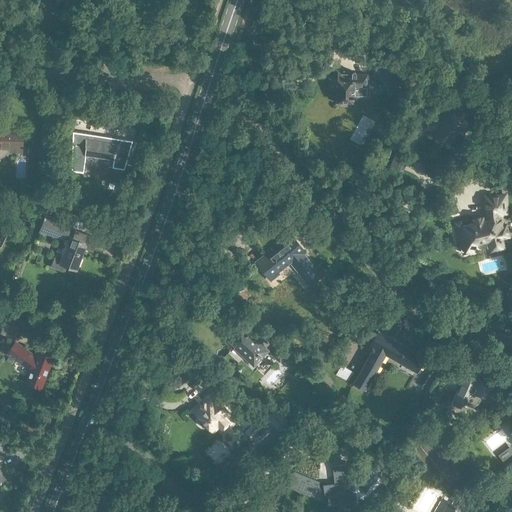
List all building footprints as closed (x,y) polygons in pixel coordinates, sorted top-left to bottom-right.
[(351,47),(357,50),(360,43),(354,40),(351,47)] [(381,59),(372,75),(386,84),(395,68),(381,59)] [(341,102),(352,102),(353,91),(353,86),(367,86),(368,73),(356,73),(355,72),(355,71),(354,71),(353,71),(352,71),(351,72),(351,73),(347,73),(347,70),(343,70),(343,72),(341,72),(337,68),(328,76),(336,84),(336,102),(337,102),(337,103),(338,103),(339,103),(340,103),(341,102)] [(456,103),(433,134),(448,145),(460,129),(464,132),(474,119),(472,118),(470,116),(471,115),(456,103)] [(22,129),(0,128),(0,147),(11,147),(11,151),(21,151),(22,129)] [(72,131),(71,170),(83,172),(85,155),(113,159),(112,167),(124,169),(132,140),(116,138),(116,139),(112,139),(104,138),(101,137),(92,136),(88,135),(89,134),(72,131)] [(503,239),(510,237),(506,221),(504,222),(502,215),(508,215),(507,192),(501,192),(501,193),(482,194),(483,214),(470,217),(472,221),(462,224),(461,220),(453,222),(455,226),(454,227),(458,242),(456,244),(460,247),(460,249),(460,251),(462,252),(464,253),(466,252),(467,251),(468,251),(471,253),(475,248),(477,244),(478,243),(486,241),(489,251),(505,247),(503,239)] [(40,216),(43,217),(48,219),(50,212),(48,210),(43,209),(41,212),(40,216)] [(66,266),(76,270),(82,253),(81,253),(82,249),(84,249),(84,247),(92,250),(95,244),(97,238),(74,230),(70,228),(70,227),(48,219),(43,217),(38,231),(63,240),(62,242),(63,244),(65,245),(61,256),(55,254),(50,266),(64,272),(66,266)] [(297,242),(291,234),(260,258),(256,261),(265,273),(266,272),(270,278),(277,272),(276,270),(290,260),(308,282),(319,274),(295,243),(297,242)] [(22,329),(11,325),(6,335),(17,339),(22,329)] [(252,337),(240,326),(228,339),(246,356),(245,357),(253,365),(262,356),(260,354),(266,348),(253,336),(252,337)] [(354,382),(365,389),(385,353),(416,371),(425,356),(415,350),(414,352),(378,331),(369,346),(373,349),(354,382)] [(35,350),(33,355),(15,342),(7,353),(30,370),(25,381),(40,387),(52,357),(35,350)] [(287,353),(279,345),(271,353),(279,361),(287,353)] [(308,362),(304,366),(308,371),(313,366),(308,362)] [(474,376),(465,371),(450,403),(460,408),(463,401),(469,404),(472,405),(474,404),(476,403),(478,401),(481,395),(484,396),(489,385),(474,378),(474,376)] [(324,372),(316,379),(326,388),(333,381),(324,372)] [(224,384),(223,387),(224,390),(227,392),(230,391),(232,390),(232,385),(231,383),(228,383),(226,383),(224,384)] [(199,404),(192,410),(199,418),(199,419),(199,421),(199,423),(201,425),(203,425),(205,425),(213,433),(219,428),(221,430),(230,422),(225,416),(222,413),(227,409),(228,409),(218,398),(213,402),(207,396),(203,400),(204,401),(200,405),(199,404)] [(435,402),(426,407),(432,419),(442,414),(435,402)] [(265,417),(278,432),(290,422),(277,407),(265,417)] [(250,438),(262,426),(256,419),(243,431),(250,438)] [(371,439),(362,440),(363,452),(376,450),(375,446),(377,445),(377,443),(375,443),(375,438),(371,439)] [(337,484),(327,485),(293,471),(282,484),(325,502),(326,503),(327,511),(333,511),(346,510),(345,504),(353,503),(348,464),(334,466),(337,484)] [(459,511),(462,509),(449,502),(443,511),(459,511)]
